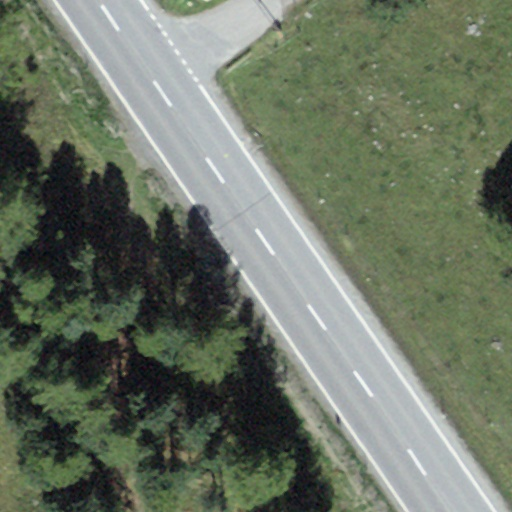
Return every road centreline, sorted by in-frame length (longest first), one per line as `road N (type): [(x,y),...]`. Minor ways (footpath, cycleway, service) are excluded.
road 1 (primary): [(450,511),(99,0)]
road 2 (track): [(275,0),(155,79)]
